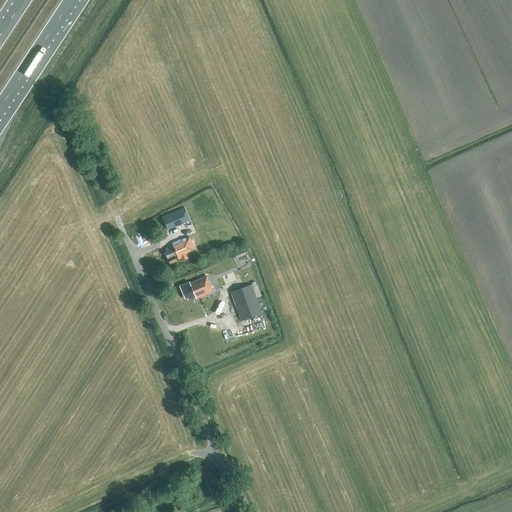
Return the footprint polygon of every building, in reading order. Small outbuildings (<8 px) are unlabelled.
[(218,217),(215,210),(220,209),(216,200),(208,204),(207,202),(200,204),(207,222),(218,217)] [(179,225),(190,221),(185,208),(174,212),(179,225)] [(178,259),(195,252),(188,236),(172,243),(172,245),(165,249),(166,251),(164,252),(170,264),(177,261),(174,256),(176,255),(178,259)] [(240,267),(240,268),(249,266),(247,257),(227,262),(229,270),(240,267)] [(185,301),(195,297),(195,298),(202,295),(202,296),(210,292),(202,274),(188,280),(189,282),(179,286),(185,301)] [(230,292),(233,300),(236,307),(240,321),(261,313),(251,285),(230,292)]
